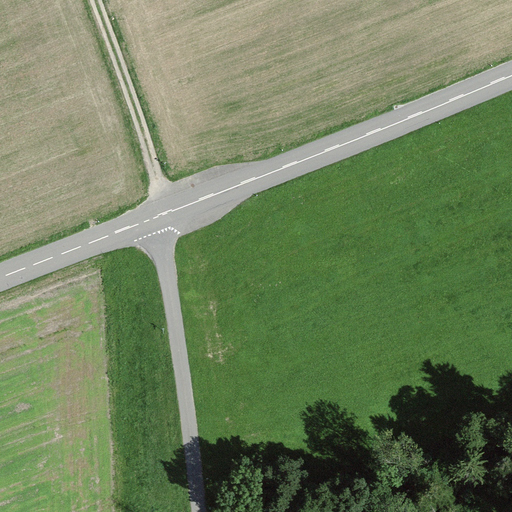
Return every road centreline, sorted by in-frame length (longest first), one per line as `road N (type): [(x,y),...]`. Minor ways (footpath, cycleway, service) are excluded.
road 1 (tertiary): [(163,214),(511,74)]
road 2 (unclassified): [(163,214),(199,511)]
road 3 (track): [(163,214),(98,0)]
road 4 (tertiary): [(0,278),(163,214)]
